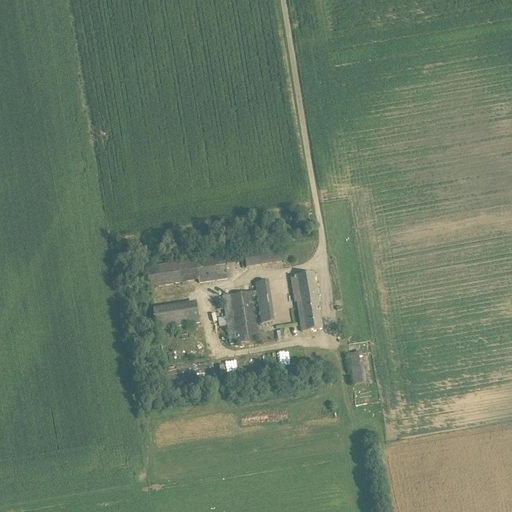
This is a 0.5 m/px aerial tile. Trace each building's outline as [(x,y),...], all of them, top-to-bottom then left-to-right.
[(286,253),(245,260),(246,268),(288,261),(286,253)] [(153,287),(229,278),(227,258),(151,267),(153,287)] [(297,300),(302,333),(323,330),(314,274),(291,278),(294,300),(297,300)] [(269,280),(255,283),(262,323),(276,321),(269,280)] [(250,293),(222,298),(229,345),(258,341),(255,324),(255,320),(251,298),(250,293)] [(196,303),(154,310),(157,331),(199,324),(196,303)] [(161,346),(164,359),(171,357),(169,345),(161,346)] [(199,345),(184,348),(186,357),(201,354),(199,345)] [(363,351),(349,354),(356,384),(369,381),(363,351)]
